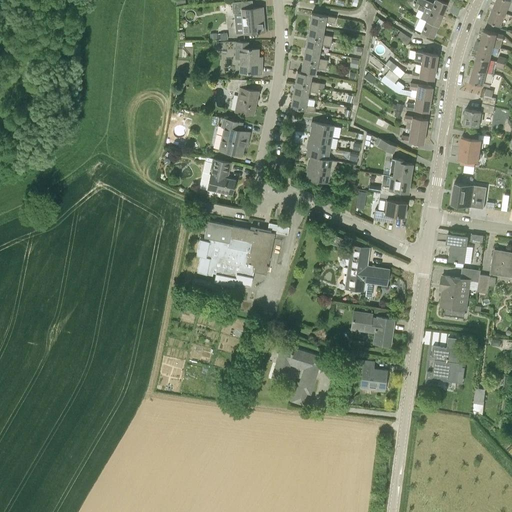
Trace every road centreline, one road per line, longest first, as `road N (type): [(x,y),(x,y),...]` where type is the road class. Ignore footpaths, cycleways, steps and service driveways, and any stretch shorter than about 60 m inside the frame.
road 1 (tertiary): [(392,511),(425,259)]
road 2 (tertiary): [(431,217),(450,88),(477,0)]
road 3 (residential): [(425,259),(257,179)]
road 4 (residential): [(257,179),(282,51),(276,1)]
